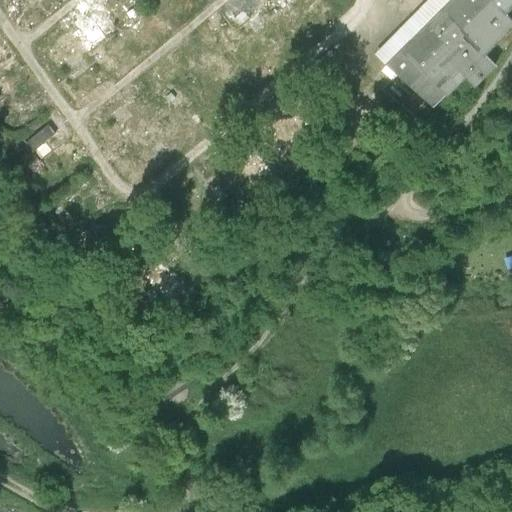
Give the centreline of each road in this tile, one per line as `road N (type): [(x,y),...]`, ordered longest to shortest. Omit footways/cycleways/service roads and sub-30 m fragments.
road 1 (track): [(190,511),(182,460),(188,422),(332,253),(395,199)]
road 2 (track): [(395,199),(511,52)]
road 3 (track): [(395,199),(407,211),(429,212),(511,188)]
